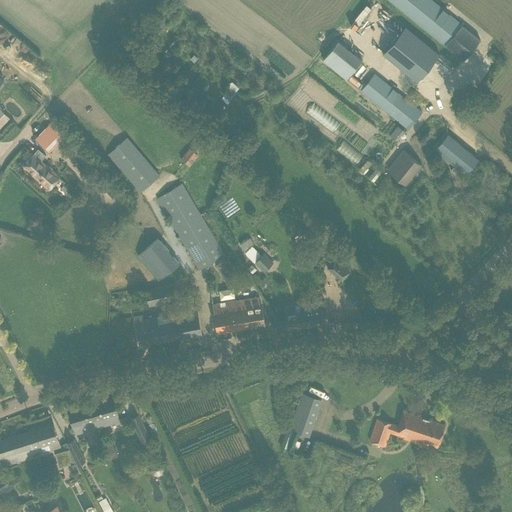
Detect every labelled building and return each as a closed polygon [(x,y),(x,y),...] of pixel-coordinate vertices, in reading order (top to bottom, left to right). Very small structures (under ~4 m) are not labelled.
[(390,0),(464,60),(481,39),(432,0),(390,0)] [(408,25),(386,53),(420,81),(443,53),(408,25)] [(321,58),(347,77),(362,57),(336,38),(321,58)] [(370,70),(374,65),(364,56),(360,61),(370,70)] [(348,75),(352,78),(359,69),(355,66),(348,75)] [(360,91),(407,129),(422,111),(375,72),(360,91)] [(312,98),(304,107),(331,131),(340,120),(328,109),(327,111),(312,98)] [(0,126),(9,118),(0,108),(0,126)] [(74,138),(67,131),(68,130),(55,118),(36,138),(49,151),(61,138),(67,145),(74,138)] [(389,135),(396,140),(404,130),(397,125),(389,135)] [(461,171),(465,175),(478,159),(447,134),(434,149),(454,166),(461,171)] [(160,175),(127,136),(107,153),(140,192),(160,175)] [(355,164),(362,155),(343,139),(336,148),(355,164)] [(180,158),(189,165),(197,154),(189,147),(180,158)] [(59,176),(53,170),(53,168),(49,165),(47,166),(40,159),(44,154),(37,148),(22,166),(48,189),(59,176)] [(406,152),(390,172),(405,184),(421,164),(406,152)] [(454,166),(451,170),(458,176),(461,171),(454,166)] [(224,254),(182,183),(157,197),(199,269),(224,254)] [(62,199),(60,202),(60,205),(63,207),(66,207),(68,204),(68,201),(65,199),(62,199)] [(137,255),(158,280),(179,262),(158,237),(137,255)] [(254,261),(264,271),(273,262),(264,253),(254,261)] [(226,262),(223,256),(215,260),(218,266),(226,262)] [(350,272),(334,259),(326,268),(342,281),(350,272)] [(145,289),(149,305),(180,297),(176,282),(145,289)] [(234,297),(233,287),(219,289),(220,299),(234,297)] [(91,294),(89,302),(103,305),(104,297),(91,294)] [(349,294),(334,301),(337,307),(331,310),(338,324),(346,319),(359,313),(349,294)] [(215,322),(216,332),(264,324),(261,304),(260,304),(258,296),(212,304),(215,322)] [(328,323),(326,313),(324,300),(307,303),(308,309),(292,311),(291,306),(283,307),(287,329),(328,323)] [(141,314),(133,316),(137,335),(139,345),(201,333),(199,323),(197,308),(165,314),(142,319),(141,314)] [(306,383),(304,388),(315,391),(314,394),(321,397),(323,389),(306,383)] [(289,428),(308,435),(322,398),(302,391),(289,428)] [(73,427),(75,434),(119,421),(117,414),(118,414),(113,397),(67,410),(72,427),(73,427)] [(428,443),(427,448),(428,443),(437,446),(445,424),(403,410),(398,426),(392,424),(392,423),(377,418),(369,441),(384,446),(389,432),(404,437),(406,429),(424,435),(422,441),(428,443)] [(130,417),(135,427),(142,423),(137,414),(130,417)] [(0,439),(0,458),(2,465),(25,458),(24,456),(30,454),(31,456),(60,446),(53,422),(0,439)] [(142,423),(135,427),(141,440),(148,437),(142,423)] [(85,460),(74,438),(66,442),(77,464),(85,460)] [(114,448),(107,451),(111,458),(118,454),(114,448)] [(68,449),(59,452),(63,465),(72,463),(68,449)] [(75,463),(69,465),(72,472),(73,472),(74,476),(78,475),(77,471),(75,463)] [(0,492),(12,487),(6,476),(0,478),(0,492)] [(105,497),(99,501),(103,509),(110,506),(105,497)]
